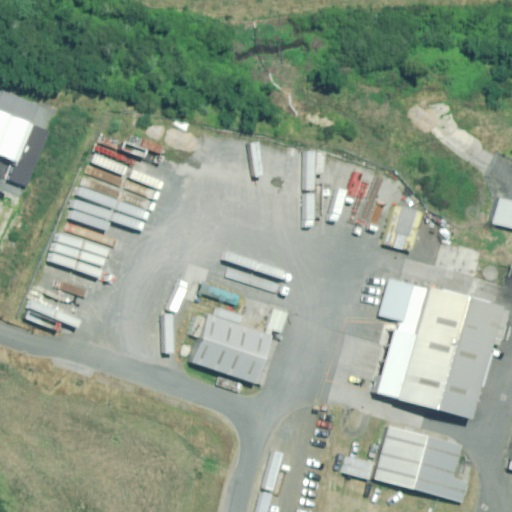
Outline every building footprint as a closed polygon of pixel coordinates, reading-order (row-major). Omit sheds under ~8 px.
[(511,202),(493,198),(487,224),(511,229),(511,202)] [(482,251),(443,240),(434,272),(473,283),(482,251)] [(499,310),(382,277),(371,317),(394,323),(386,349),(404,354),(392,398),(469,419),(499,310)] [(252,342),(185,324),(171,374),(238,393),(252,342)] [(460,448),(383,426),(368,479),(446,500),(460,448)] [(511,436),(503,469),(511,471),(511,436)]
